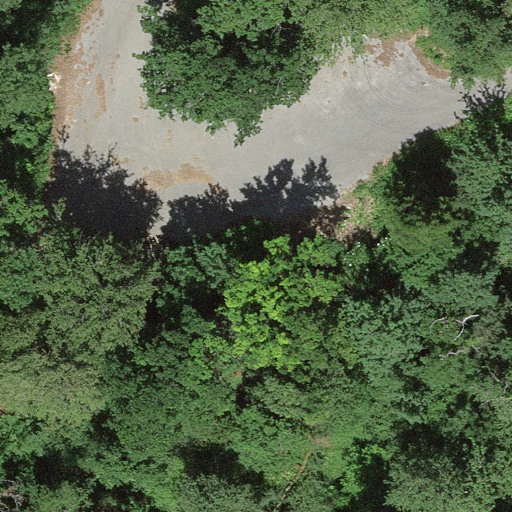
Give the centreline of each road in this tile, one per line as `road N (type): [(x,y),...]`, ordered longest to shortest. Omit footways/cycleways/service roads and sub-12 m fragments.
road 1 (track): [(123,206),(181,196),(511,82)]
road 2 (track): [(309,50),(123,206)]
road 3 (track): [(123,206),(144,53),(168,0)]
road 4 (track): [(0,293),(123,206)]
